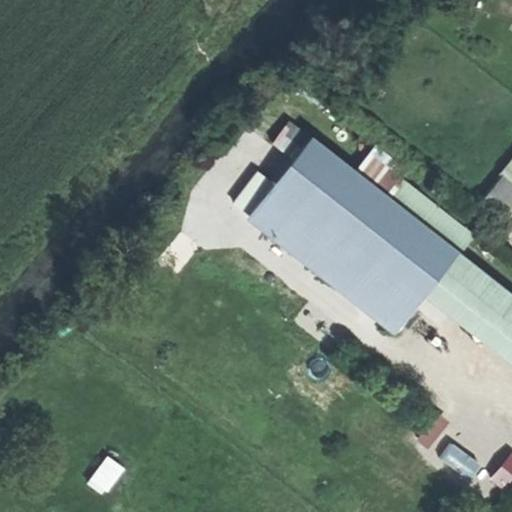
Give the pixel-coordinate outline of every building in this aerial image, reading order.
[(306,131),(269,179),(256,170),(246,209),(394,323),(420,290),(454,246),(306,131)] [(511,179),(499,169),(480,192),(498,206),(511,188),(511,179)] [(511,290),(454,246),(420,290),(511,360),(511,290)] [(430,445),(448,414),(436,408),(418,439),(430,445)] [(469,476),(480,460),(450,440),(440,456),(469,476)] [(501,484),(511,472),(511,448),(489,474),(501,484)] [(105,492),(124,464),(107,452),(87,480),(105,492)]
